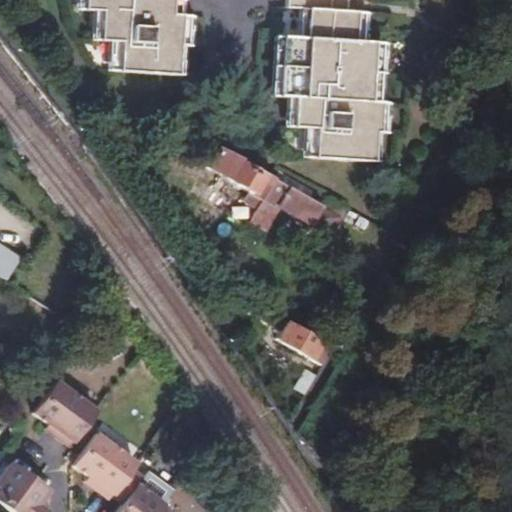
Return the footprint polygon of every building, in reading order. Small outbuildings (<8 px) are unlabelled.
[(176,0),(81,0),(81,9),(98,10),(96,40),(117,41),(115,69),(172,73),(174,44),(184,45),(186,16),(175,15),(176,0)] [(283,0),(283,8),(303,9),(301,39),(281,38),(277,97),(290,98),(288,129),(311,131),(309,160),(367,164),(369,135),(379,135),(382,105),(371,105),(375,44),(359,43),(361,14),(341,13),(341,0),(283,0)] [(205,168),(259,200),(271,179),(216,148),(205,168)] [(271,179),(259,200),(326,238),(344,208),(326,198),(321,208),(271,179)] [(0,278),(2,280),(15,259),(0,248),(0,278)] [(286,325),(300,334),(308,321),(293,313),(286,325)] [(324,348),(300,334),(286,325),(282,323),(273,341),(317,368),(318,367),(316,365),(326,349),(324,348)] [(66,445),(68,443),(94,408),(54,380),(31,412),(46,423),(58,431),(54,436),(66,445)] [(43,428),(54,436),(58,431),(46,423),(43,428)] [(129,467),(133,461),(93,432),(70,463),(85,475),(97,483),(93,488),(106,498),(109,494),(129,467)] [(33,511),(31,510),(35,505),(45,492),(35,485),(7,463),(0,472),(0,504),(10,511),(33,511)] [(153,511),(156,509),(160,502),(134,483),(140,475),(129,467),(109,494),(120,502),(111,511),(153,511)] [(144,469),(140,475),(134,483),(160,502),(170,489),(144,469)] [(82,480),(93,488),(97,483),(85,475),(82,480)]
